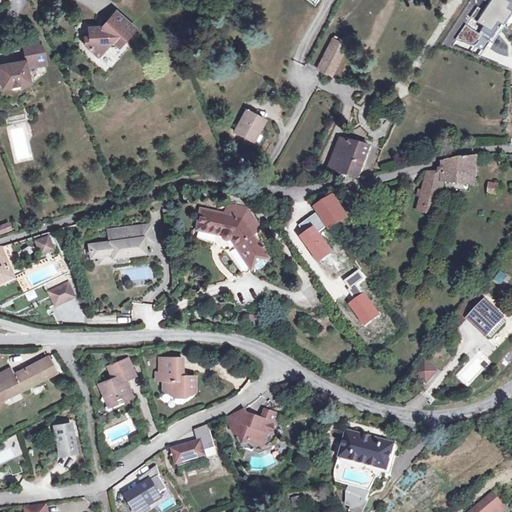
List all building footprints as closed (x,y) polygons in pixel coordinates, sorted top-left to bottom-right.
[(476,54),(483,58),(511,15),(511,0),(490,0),(483,10),(477,7),(471,19),(483,26),(479,31),(466,25),(454,45),(461,49),(470,52),(476,54)] [(101,28),(88,29),(88,39),(83,39),(84,46),(96,57),(104,48),(117,47),(133,29),(114,14),(101,28)] [(333,38),(331,41),(316,70),(331,77),(348,46),(333,38)] [(23,44),(26,57),(39,54),(37,41),(23,44)] [(0,65),(0,85),(0,88),(11,86),(12,88),(14,89),(17,88),(18,87),(18,85),(18,84),(28,82),(25,65),(44,61),(43,53),(39,54),(26,57),(23,57),(24,61),(0,65)] [(234,132),(253,142),(264,122),(246,112),(234,132)] [(23,113),(4,117),(5,122),(24,118),(23,113)] [(370,148),(340,140),(329,170),(359,180),(370,148)] [(439,170),(439,174),(474,173),(475,158),(457,160),(444,163),(444,170),(439,170)] [(474,173),(439,174),(428,174),(423,191),(421,199),(418,211),(435,215),(443,182),(473,185),(474,173)] [(496,196),(497,184),(489,184),(488,187),(488,195),(496,196)] [(421,199),(423,191),(417,190),(415,197),(421,199)] [(330,230),(347,219),(332,197),(304,215),(308,221),(307,222),(312,228),(324,221),(330,230)] [(202,211),(200,223),(210,225),(210,232),(222,235),(224,239),(230,239),(235,248),(227,253),(243,275),(250,270),(263,269),(270,257),(266,250),(263,252),(253,238),(263,231),(248,210),(235,207),(232,207),(230,208),(227,211),(226,215),(202,211)] [(0,232),(11,229),(7,220),(0,223),(0,232)] [(210,225),(200,223),(199,230),(210,232),(210,225)] [(149,225),(140,226),(142,242),(151,240),(149,225)] [(129,249),(143,247),(142,242),(140,226),(108,231),(110,243),(89,247),(90,250),(89,250),(90,254),(91,257),(98,257),(99,262),(113,260),(113,257),(130,255),(129,249)] [(49,233),(34,239),(39,253),(54,248),(49,233)] [(0,283),(12,278),(0,248),(0,247),(0,283)] [(342,294),(360,281),(350,266),(331,278),(342,294)] [(69,280),(46,290),(54,307),(76,297),(69,280)] [(490,339),(507,322),(503,318),(485,302),(477,293),(460,311),(469,319),(490,339)] [(460,311),(450,322),(458,330),(469,319),(460,311)] [(122,395),(124,399),(133,395),(128,383),(127,383),(124,378),(135,374),(128,357),(108,365),(114,377),(99,383),(103,393),(109,405),(117,402),(115,397),(122,395)] [(188,390),(195,390),(196,376),(183,376),(183,357),(161,357),(160,379),(164,379),(164,389),(174,396),(184,396),(188,390)] [(47,358),(13,375),(10,369),(0,373),(0,400),(55,373),(47,358)] [(425,362),(415,373),(426,382),(436,371),(425,362)] [(274,442),(277,434),(273,433),(275,424),(272,423),(275,414),(264,411),(261,420),(257,419),(252,421),(249,420),(244,410),(243,408),(242,409),(235,413),(229,416),(226,417),(235,433),(238,431),(243,442),(242,448),(255,451),(264,447),(274,442)] [(214,447),(208,424),(199,427),(195,429),(198,440),(173,448),(177,463),(205,454),(204,450),(214,447)] [(70,425),(55,426),(58,452),(72,451),(70,425)] [(339,457),(387,470),(394,444),(346,431),(339,457)] [(16,436),(0,442),(0,463),(23,455),(16,436)] [(154,484),(127,503),(133,511),(141,511),(161,499),(154,484)] [(495,492),(471,511),(499,511),(507,506),(495,492)]
